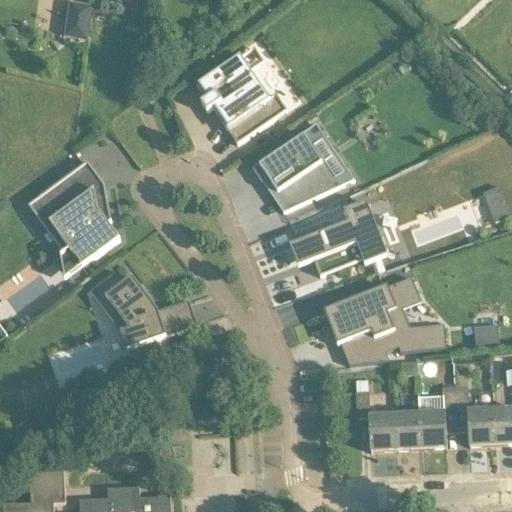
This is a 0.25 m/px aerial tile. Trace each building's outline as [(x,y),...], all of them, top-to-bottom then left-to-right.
[(146,25),(150,5),(135,3),(132,23),(146,25)] [(229,19),(231,9),(218,6),(216,17),(217,17),(229,19)] [(85,42),(89,11),(71,9),(67,39),(85,42)] [(269,104),(241,61),(200,89),(199,87),(197,89),(200,94),(202,93),(209,103),(201,108),(207,117),(217,110),(222,116),(219,118),(226,128),(224,130),(228,134),(230,133),(236,143),(234,144),(238,149),(287,116),(276,99),(269,104)] [(341,191),(313,150),(325,142),(316,129),(253,172),(262,185),(267,182),(289,215),(341,191)] [(120,245),(98,215),(108,208),(105,190),(88,167),(29,211),(35,219),(41,215),(83,272),(120,245)] [(483,197),(495,228),(511,221),(511,215),(502,190),(483,197)] [(388,262),(366,207),(344,216),(349,228),(290,250),(298,272),(315,266),(316,268),(292,277),(298,291),(363,265),(365,270),(388,262)] [(124,288),(117,279),(98,293),(130,334),(121,337),(127,355),(198,331),(189,306),(155,317),(150,312),(153,310),(132,282),(124,288)] [(395,335),(387,316),(417,305),(410,286),(413,285),(412,282),(388,292),(388,291),(324,316),(338,350),(341,349),(349,370),(377,368),(389,367),(386,358),(399,352),(401,358),(447,354),(445,331),(411,334),(395,335)] [(476,350),(499,348),(497,330),(475,332),(476,350)] [(401,380),(417,380),(417,367),(401,368),(401,380)] [(495,450),(493,415),(469,416),(468,391),(454,392),(457,434),(468,434),(469,451),(495,450)] [(446,435),(457,434),(454,392),(442,393),(443,417),(419,418),(421,454),(447,453),(446,435)] [(395,456),(394,420),(370,421),(369,397),(356,397),(357,423),(368,422),(370,457),(395,456)] [(511,414),(493,415),(495,450),(511,449),(511,414)] [(395,456),(421,454),(419,418),(394,420),(395,456)] [(34,509),(4,511),(173,511),(172,502),(143,504),(142,492),(110,495),(110,504),(81,505),(81,511),(56,511),(56,510),(66,506),(64,479),(32,481),(34,509)]
